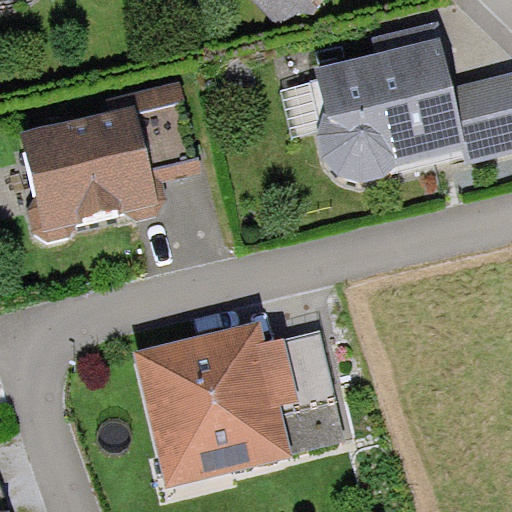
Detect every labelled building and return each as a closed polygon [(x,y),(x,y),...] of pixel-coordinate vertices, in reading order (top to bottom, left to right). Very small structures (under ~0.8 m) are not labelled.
[(258,0),(294,33),(324,0),(258,0)] [(439,28),(374,42),(378,57),(324,70),(336,119),(328,128),(329,149),(334,161),(344,170),(358,179),(376,182),(394,176),(402,168),(460,156),(462,165),(511,151),(511,76),(455,89),(439,28)] [(108,114),(25,133),(38,194),(29,208),(33,233),(38,233),(47,241),(72,236),(76,225),(124,212),(133,222),(159,215),(169,199),(165,182),(203,172),(181,80),(105,100),(108,114)] [(263,322),(133,354),(166,487),(351,442),(322,326),(268,340),(263,322)] [(0,511),(12,511),(0,478),(0,511)]
